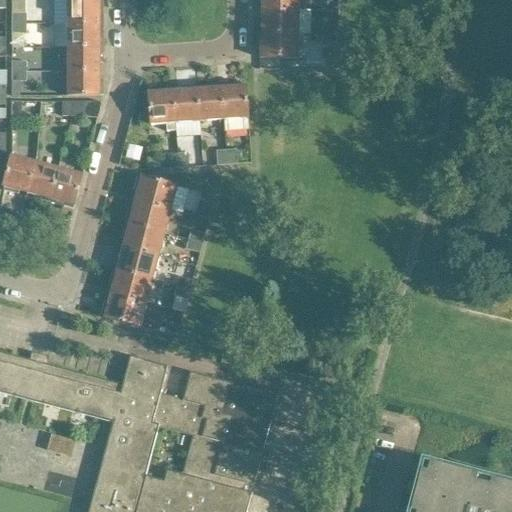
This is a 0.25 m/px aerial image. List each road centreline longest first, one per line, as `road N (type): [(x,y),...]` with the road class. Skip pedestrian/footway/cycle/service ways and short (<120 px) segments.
road 1 (residential): [(0,279),(45,291),(68,276),(127,56)]
road 2 (residential): [(238,0),(231,47),(127,56)]
